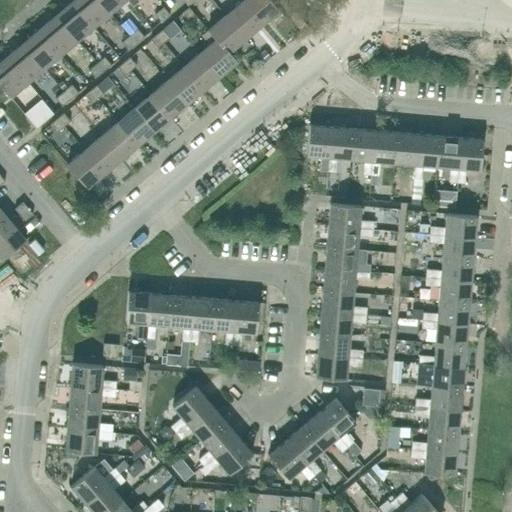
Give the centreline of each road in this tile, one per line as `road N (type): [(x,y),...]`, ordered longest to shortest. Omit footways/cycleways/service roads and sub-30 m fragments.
road 1 (residential): [(229,381),(257,410),(269,411),(293,392),(303,275),(214,268),(161,198)]
road 2 (residential): [(161,198),(392,14)]
road 3 (residential): [(29,390),(40,306),(90,257)]
road 4 (residential): [(90,257),(0,157)]
road 5 (residential): [(377,108),(511,116)]
